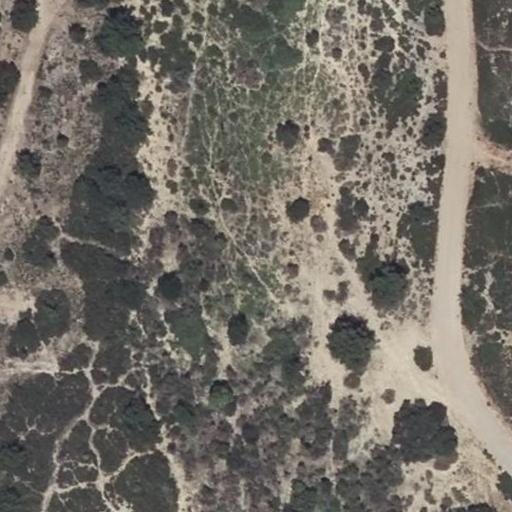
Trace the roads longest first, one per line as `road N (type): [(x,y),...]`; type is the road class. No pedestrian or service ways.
road 1 (track): [(511,442),(464,360),(454,295),(467,58),(460,0)]
road 2 (track): [(53,0),(0,161)]
